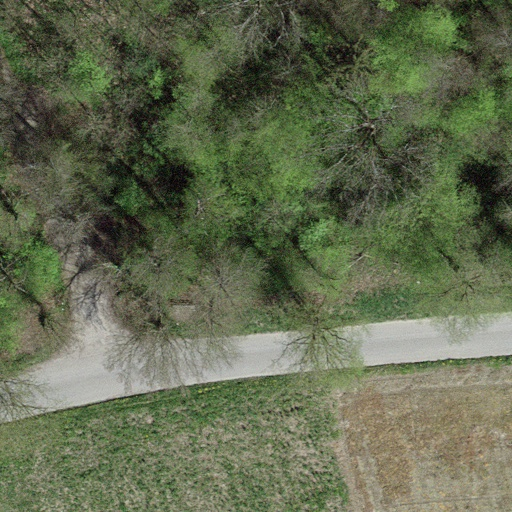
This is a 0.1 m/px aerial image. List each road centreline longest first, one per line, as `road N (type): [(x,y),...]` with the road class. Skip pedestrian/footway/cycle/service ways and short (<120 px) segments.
road 1 (unclassified): [(0,401),(97,377),(511,339)]
road 2 (track): [(97,377),(0,126)]
